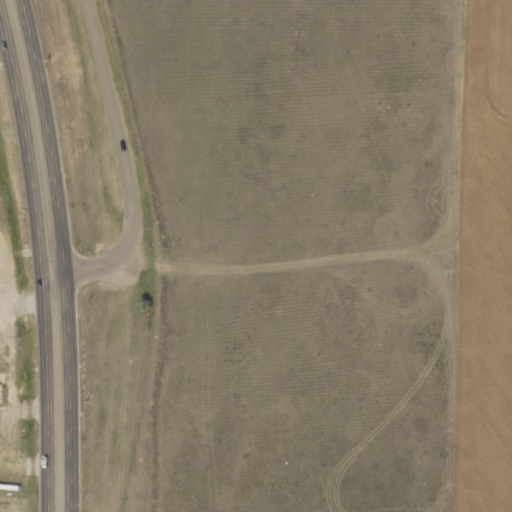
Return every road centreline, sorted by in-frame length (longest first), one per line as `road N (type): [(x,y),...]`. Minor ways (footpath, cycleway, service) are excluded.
road 1 (secondary): [(55,511),(51,255),(7,0)]
road 2 (residential): [(53,275),(125,249),(135,223),(91,0)]
